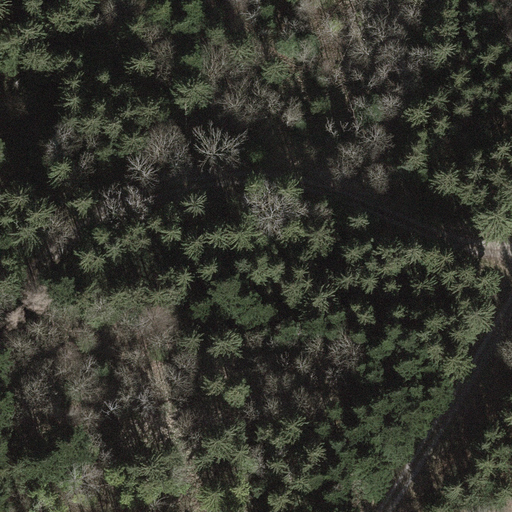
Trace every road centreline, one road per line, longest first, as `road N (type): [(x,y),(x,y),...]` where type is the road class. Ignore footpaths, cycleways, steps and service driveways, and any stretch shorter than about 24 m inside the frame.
road 1 (track): [(511,258),(376,216),(238,197),(110,222),(0,308)]
road 2 (track): [(382,511),(511,312)]
